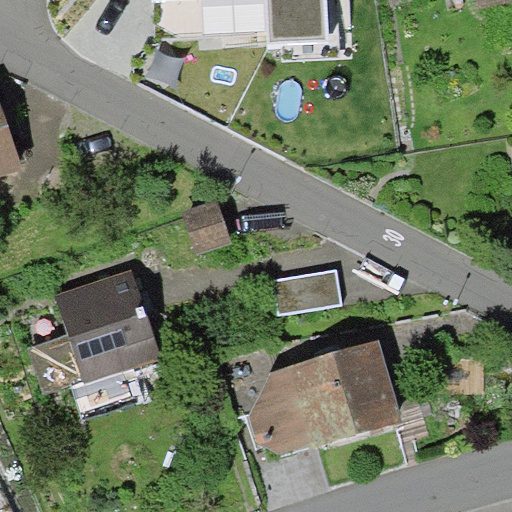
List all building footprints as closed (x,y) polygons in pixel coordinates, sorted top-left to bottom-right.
[(267,0),(270,46),(330,44),(328,0),(267,0)] [(8,125),(0,101),(0,176),(22,169),(8,125)] [(216,201),(182,213),(196,253),(230,242),(216,201)] [(145,309),(132,269),(56,295),(85,383),(134,367),(135,372),(163,362),(145,309)] [(273,280),(279,316),(343,305),(337,270),(273,280)] [(403,421),(380,340),(270,371),(249,414),(260,445),(282,455),(403,421)]
